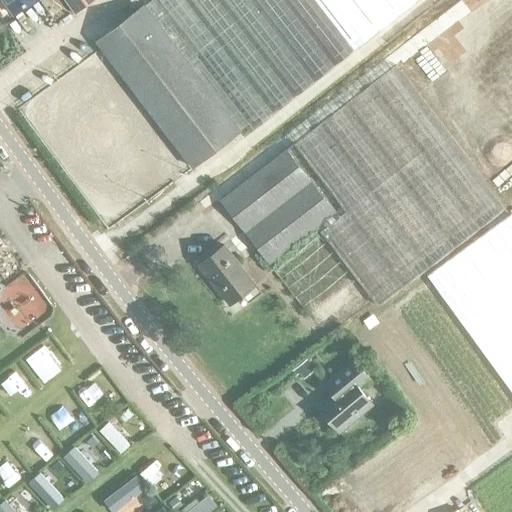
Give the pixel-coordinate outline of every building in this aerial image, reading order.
[(3,0),(13,14),(32,0),(3,0)] [(65,0),(75,13),(93,0),(65,0)] [(150,0),(144,4),(239,129),(248,122),(253,128),(415,0),(150,0)] [(241,130),(239,129),(144,4),(143,3),(142,4),(143,5),(97,40),(97,39),(96,40),(193,167),(194,166),(239,131),(240,131),(241,130)] [(378,305),(505,207),(396,64),(220,200),(269,263),(285,251),(288,255),(272,268),(315,322),(360,288),(318,233),(298,247),(295,243),(318,225),(322,229),(320,230),(378,305)] [(511,391),(511,215),(510,214),(427,275),(511,391)] [(217,288),(229,303),(254,284),(224,244),(198,264),(199,265),(201,264),(219,287),(217,288)] [(338,430),(371,403),(358,388),(369,378),(353,359),(332,377),(341,388),(319,406),(338,430)] [(134,413),(127,406),(119,414),(125,421),(134,413)] [(108,419),(99,428),(121,450),(130,442),(108,419)] [(92,447),(98,441),(92,435),(86,441),(92,447)] [(99,471),(74,444),(63,455),(87,481),(99,471)] [(58,476),(67,468),(58,459),(50,467),(58,476)] [(39,470),(28,480),(53,507),(64,497),(39,470)] [(135,471),(102,496),(111,508),(145,484),(135,471)] [(152,490),(142,496),(148,507),(158,500),(152,490)] [(206,511),(218,504),(209,492),(198,500),(195,496),(181,507),(184,511),(181,511),(206,511)] [(184,504),(176,494),(168,500),(177,510),(184,504)] [(0,511),(18,511),(4,497),(0,500),(0,511)] [(168,511),(161,501),(145,511),(168,511)]
